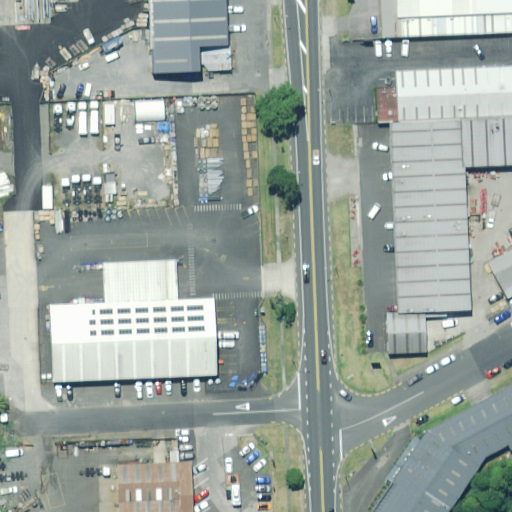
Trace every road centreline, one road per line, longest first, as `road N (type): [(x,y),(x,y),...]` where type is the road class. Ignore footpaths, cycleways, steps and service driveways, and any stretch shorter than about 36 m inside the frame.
road 1 (secondary): [(318,408),(306,0)]
road 2 (unclassified): [(26,425),(318,408)]
road 3 (unclassified): [(511,343),(377,415),(320,432)]
road 4 (unknown): [(507,345),(476,275),(490,228),(511,217)]
